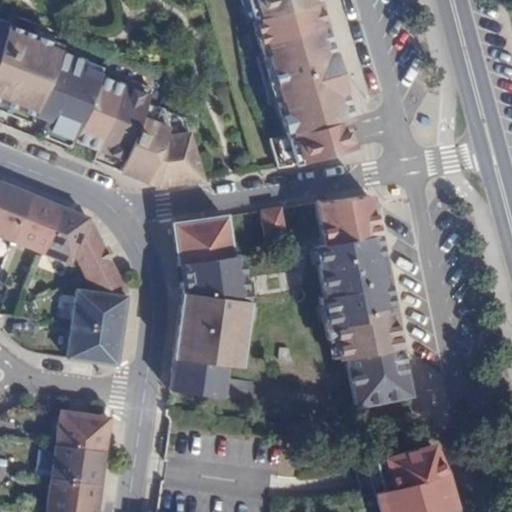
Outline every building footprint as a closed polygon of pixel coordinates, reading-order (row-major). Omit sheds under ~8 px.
[(315,0),(245,0),(261,55),(265,54),(279,101),(275,102),(285,136),(268,139),(277,168),(293,165),(351,148),(347,134),(343,120),(350,119),(315,0)] [(59,47),(6,25),(4,33),(0,31),(0,102),(3,104),(0,110),(0,111),(18,118),(20,111),(47,122),(44,129),(46,129),(71,139),(96,149),(95,152),(120,162),(117,170),(145,182),(149,171),(164,176),(165,184),(200,180),(182,118),(145,103),(148,96),(122,86),(98,76),(100,74),(82,67),(84,62),(57,51),(59,47)] [(279,101),(265,54),(261,55),(255,57),(269,104),(275,102),(279,101)] [(126,79),(122,86),(148,96),(150,89),(126,79)] [(71,139),(46,129),(43,137),(68,147),(71,139)] [(120,162),(95,152),(92,160),(117,170),(120,162)] [(149,171),(145,182),(156,186),(165,184),(164,176),(149,171)] [(0,236),(10,241),(29,194),(0,183),(0,236)] [(10,241),(41,253),(60,207),(29,194),(10,241)] [(408,394),(367,195),(313,203),(322,244),(312,246),(323,297),(318,297),(327,341),(334,340),(337,359),(345,358),(355,405),(408,394)] [(73,253),(84,275),(110,262),(87,218),(60,207),(41,253),(69,264),(73,253)] [(284,235),(280,208),(260,211),(264,238),(284,235)] [(230,256),(224,216),(171,224),(181,292),(168,390),(221,397),(223,377),(217,377),(219,364),(236,366),(246,301),(239,255),(230,256)] [(70,324),(120,331),(125,293),(110,262),(84,275),(94,292),(75,290),(70,324)] [(65,358),(115,365),(120,331),(70,324),(65,358)] [(53,445),(103,451),(108,418),(58,410),(53,445)] [(53,445),(49,478),(99,485),(103,451),(53,445)] [(431,445),(375,462),(382,491),(375,493),(380,511),(454,511),(443,472),(431,445)] [(375,462),(364,464),(373,494),(375,493),(382,491),(375,462)] [(95,511),(99,485),(49,478),(44,511),(48,511),(95,511)]
